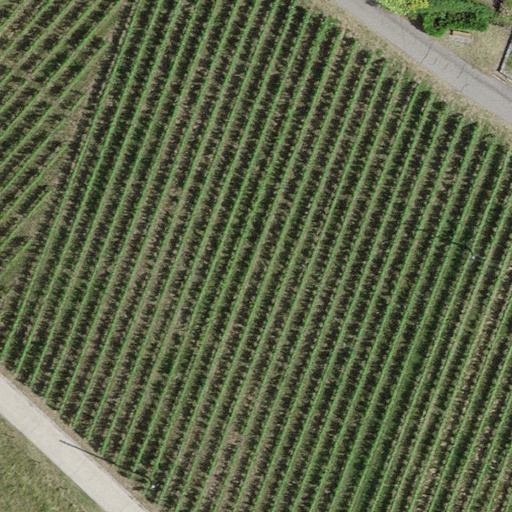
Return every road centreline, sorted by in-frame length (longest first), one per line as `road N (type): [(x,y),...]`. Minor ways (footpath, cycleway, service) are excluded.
road 1 (residential): [(511,108),(357,0)]
road 2 (unclassified): [(0,391),(130,511)]
